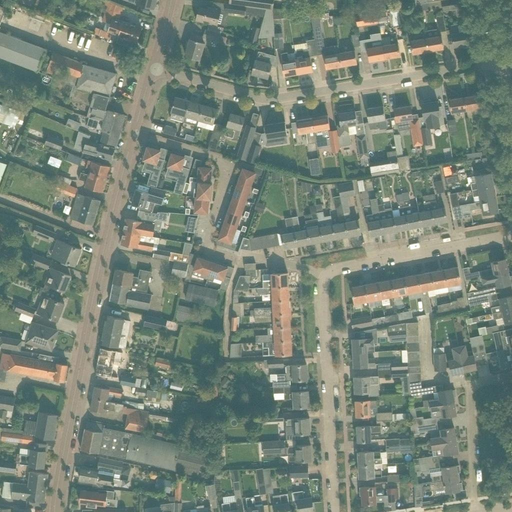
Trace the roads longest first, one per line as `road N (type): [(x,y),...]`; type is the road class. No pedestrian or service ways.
road 1 (tertiary): [(54,511),(132,133)]
road 2 (unclassified): [(151,68),(264,100),(501,63)]
road 3 (residential): [(333,511),(325,276)]
road 4 (residential): [(132,133),(215,156),(229,168),(204,247),(234,256)]
road 5 (residential): [(325,276),(511,238)]
road 6 (residential): [(511,376),(470,385),(474,511)]
